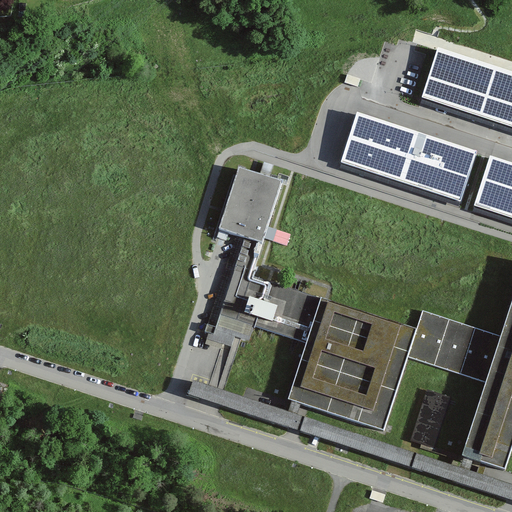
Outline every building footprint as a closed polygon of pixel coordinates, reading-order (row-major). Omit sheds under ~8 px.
[(511,126),(511,71),(438,47),(437,50),(422,97),(511,126)] [(360,80),(347,76),(344,84),(358,88),(358,87),(361,88),(362,82),(360,81),(360,80)] [(477,151),(357,112),(340,162),(461,202),(477,151)] [(511,162),(490,155),(474,206),(511,218),(511,162)] [(261,247),(281,186),(269,182),(274,168),(264,165),(259,179),(239,172),(218,235),(236,241),(203,341),(230,350),(234,338),(250,343),(255,329),(299,344),(315,299),(250,277),(260,247),(261,247)] [(290,235),(270,229),(266,241),(286,247),(290,235)] [(416,333),(321,302),(288,403),(384,434),(408,360),(486,386),(462,459),(505,473),(511,451),(511,304),(501,338),(423,312),(416,333)] [(511,498),(511,484),(469,471),(474,458),(464,455),(460,468),(297,415),(302,401),(293,398),(288,412),(194,381),(190,394),(511,498)] [(452,400),(427,392),(410,441),(435,450),(452,400)] [(386,495),(371,490),(369,498),(383,502),(386,495)]
